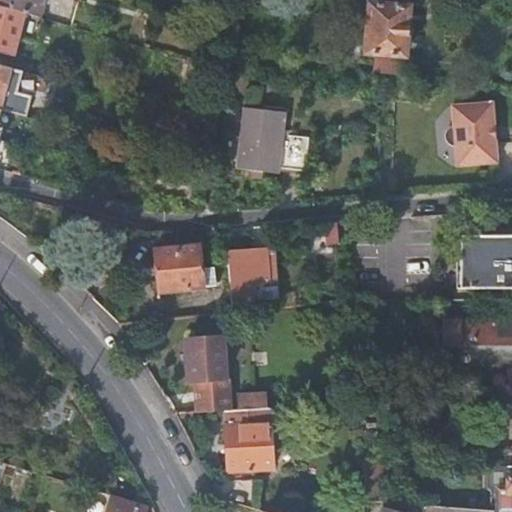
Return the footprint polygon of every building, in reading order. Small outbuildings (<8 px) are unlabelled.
[(0,0),(0,7),(25,14),(40,19),(45,0),(0,0)] [(197,0),(195,9),(212,13),(215,0),(197,0)] [(372,5),(367,55),(407,58),(412,9),(372,5)] [(0,53),(14,57),(25,14),(0,7),(0,53)] [(0,66),(0,110),(1,111),(26,117),(31,96),(17,93),(18,87),(22,72),(0,66)] [(22,72),(18,87),(43,94),(47,78),(22,72)] [(494,101),(455,105),(456,124),(444,125),(445,147),(458,146),(459,165),(499,161),(494,101)] [(169,105),(164,121),(196,131),(201,115),(169,105)] [(283,119),(241,115),(237,174),(278,178),(279,169),(291,169),(293,142),(281,141),(283,119)] [(192,206),(197,184),(140,171),(135,193),(192,206)] [(458,287),(457,300),(471,300),(481,300),(481,289),(511,288),(511,237),(471,237),(471,287),(458,287)] [(159,292),(215,287),(213,268),(201,269),(199,248),(156,251),(159,292)] [(228,252),(228,256),(233,310),(251,309),(249,283),(273,281),(272,248),(228,252)] [(372,313),(372,299),(354,299),(346,298),(326,300),(327,309),(339,308),(339,313),(372,313)] [(511,364),(511,321),(447,321),(446,346),(473,346),(473,364),(511,364)] [(192,382),(229,379),(225,337),(188,340),(192,382)] [(233,386),(200,389),(201,413),(226,413),(235,412),(233,386)] [(361,395),(361,408),(381,407),(380,394),(361,395)] [(242,397),(243,412),(268,411),(267,396),(242,397)] [(511,412),(511,403),(494,404),(494,413),(511,412)] [(275,472),(273,411),(268,411),(243,412),(235,412),(226,413),(228,474),(275,472)] [(511,447),(495,447),(495,464),(511,464),(511,447)] [(492,493),(500,493),(500,487),(511,487),(511,473),(511,472),(511,464),(495,464),(491,464),(491,470),(485,470),(485,486),(492,487),(492,493)] [(500,493),(499,505),(499,511),(511,511),(511,472),(511,473),(511,487),(500,487),(500,493)] [(384,507),(382,474),(364,476),(367,506),(370,506),(384,507)] [(492,505),(499,505),(500,493),(492,493),(492,505)] [(112,497),(107,511),(146,511),(148,508),(112,497)]
